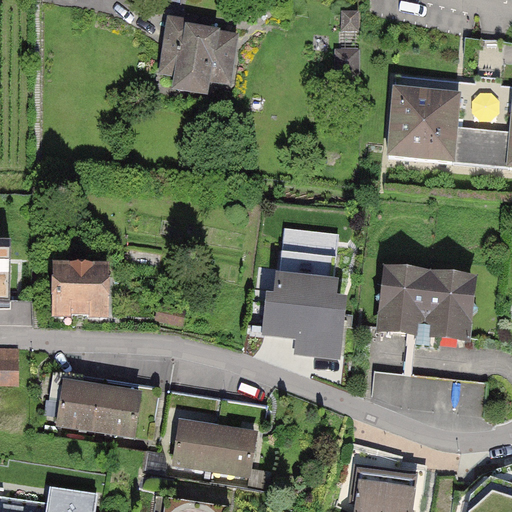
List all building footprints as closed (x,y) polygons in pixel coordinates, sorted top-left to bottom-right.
[(241,38),(170,25),(158,95),(207,104),(210,89),(231,93),(241,38)] [(511,90),(397,80),(389,160),(511,171),(511,90)] [(332,364),(345,238),(287,232),(274,358),(332,364)] [(0,256),(0,304),(22,304),(20,256),(0,256)] [(55,270),(55,321),(113,321),(113,270),(55,270)] [(476,290),(383,280),(376,343),(470,352),(476,290)] [(19,349),(0,348),(0,387),(19,388),(19,349)] [(140,400),(66,388),(60,425),(134,437),(140,400)] [(219,434),(182,428),(176,464),(213,470),(219,434)] [(256,441),(219,434),(213,470),(250,477),(256,441)] [(416,511),(424,472),(363,461),(353,511),(416,511)] [(474,500),(471,511),(481,511),(494,501),(511,505),(511,491),(493,486),(474,500)] [(96,511),(98,501),(49,493),(47,507),(2,500),(0,511),(96,511)] [(511,511),(511,505),(494,501),(481,511),(511,511)]
